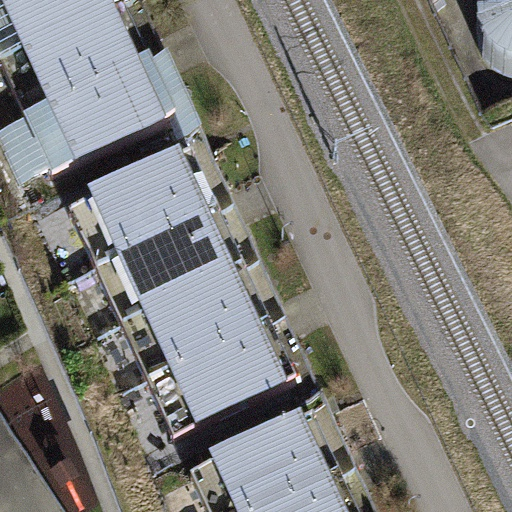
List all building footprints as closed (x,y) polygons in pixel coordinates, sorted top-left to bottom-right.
[(0,0),(0,10),(21,0),(0,0)] [(21,0),(0,10),(0,80),(1,82),(124,25),(112,0),(21,0)] [(511,0),(497,7),(485,18),(478,32),(476,47),(479,62),(487,75),(498,85),(511,91),(511,0)] [(1,82),(29,141),(152,83),(124,25),(1,82)] [(29,141),(56,200),(179,142),(152,83),(29,141)] [(69,228),(96,287),(219,229),(192,170),(69,228)] [(96,287),(124,345),(247,288),(219,229),(96,287)] [(124,345),(152,404),(275,347),(247,288),(124,345)] [(152,404),(179,463),(302,406),(275,347),(152,404)] [(0,511),(72,511),(0,398),(0,511)] [(192,489),(202,511),(297,511),(343,491),(315,432),(192,489)] [(297,511),(352,511),(343,491),(297,511)]
